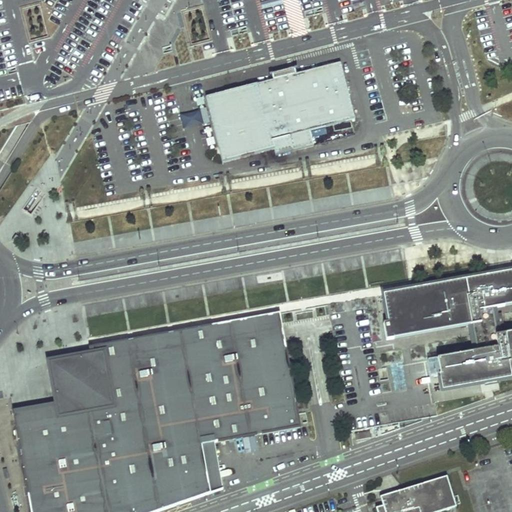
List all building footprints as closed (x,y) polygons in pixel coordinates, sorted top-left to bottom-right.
[(207,98),(223,163),(275,150),(277,156),(314,147),(311,132),(355,121),(345,81),(341,64),(323,69),(297,75),(296,70),(272,76),(274,81),(207,98)] [(511,272),(384,294),(389,322),(384,323),(387,340),(472,324),(477,352),(432,360),(435,376),(440,375),(443,391),(511,378),(511,332),(498,335),(497,328),(505,327),(502,313),(495,315),(493,308),(511,304),(511,272)] [(94,346),(96,356),(104,397),(57,405),(15,413),(32,511),(158,511),(224,489),(215,442),(302,428),(285,332),(282,313),(94,346)] [(104,397),(96,356),(49,364),(57,405),(104,397)] [(372,437),(370,431),(355,434),(357,440),(372,437)] [(447,478),(391,494),(393,499),(382,502),(384,507),(377,509),(378,511),(441,511),(457,508),(447,478)]
